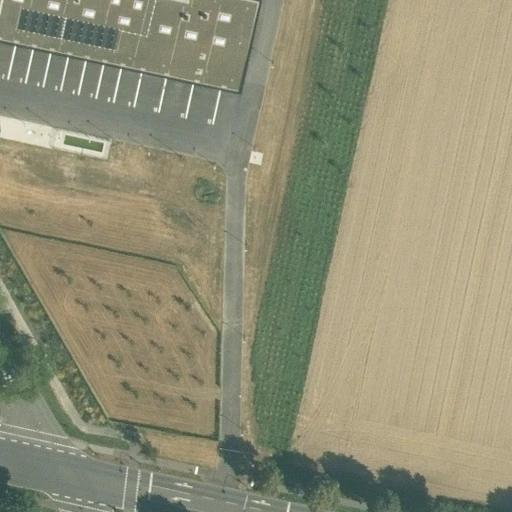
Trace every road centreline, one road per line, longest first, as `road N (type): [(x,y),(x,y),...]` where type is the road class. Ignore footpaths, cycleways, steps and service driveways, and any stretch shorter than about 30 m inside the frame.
road 1 (secondary): [(277,511),(68,465)]
road 2 (tertiary): [(68,465),(0,354)]
